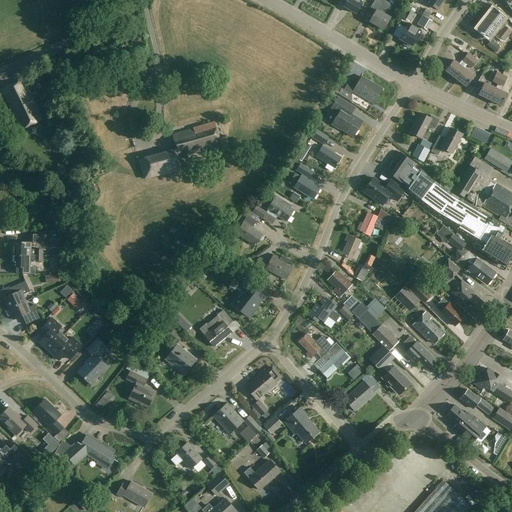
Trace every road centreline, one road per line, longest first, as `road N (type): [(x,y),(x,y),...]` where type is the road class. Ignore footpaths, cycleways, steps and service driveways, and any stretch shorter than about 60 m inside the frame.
road 1 (residential): [(268,341),(151,439),(93,422),(0,330)]
road 2 (residential): [(410,84),(348,182),(302,289),(268,341)]
road 3 (residential): [(267,0),(410,84)]
road 4 (tertiary): [(413,415),(464,362),(511,289)]
road 5 (unclassified): [(0,73),(97,30),(139,0)]
road 6 (residential): [(366,456),(268,341)]
road 7 (residential): [(511,489),(413,415)]
